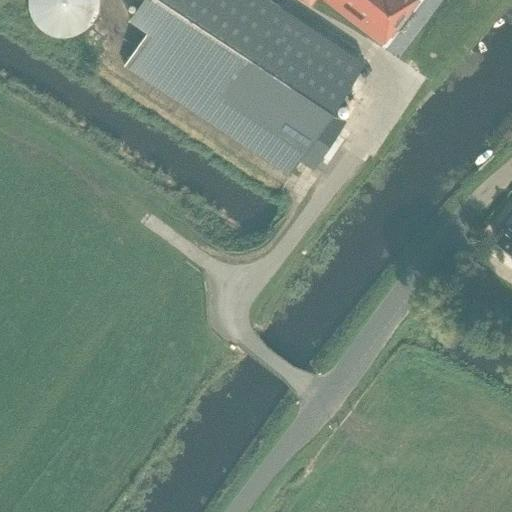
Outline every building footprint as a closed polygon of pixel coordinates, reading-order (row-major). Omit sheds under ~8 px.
[(63,36),(67,36),(72,35),(76,34),(77,34),(79,33),(82,31),(84,30),(85,29),(88,27),(91,24),(92,23),(94,20),(96,17),(97,15),(98,12),(99,8),(99,6),(100,3),(100,1),(99,0),(28,0),(29,4),(29,5),(29,9),(30,11),(30,13),(32,16),(34,19),(36,22),(37,24),(40,26),(42,29),(47,32),(50,33),(54,35),(56,35),(59,36),(61,36),(63,36)] [(365,60),(282,5),(273,0),(140,0),(128,19),(146,31),(125,63),(290,173),(307,147),(322,125),(325,121),(242,66),(248,56),(331,111),(365,60)] [(301,0),(309,6),(313,0),(325,0),(383,43),(415,0),(301,0)] [(322,125),(307,147),(329,161),(344,139),(322,125)] [(511,220),(496,241),(511,252),(511,259),(511,260),(511,220)]
